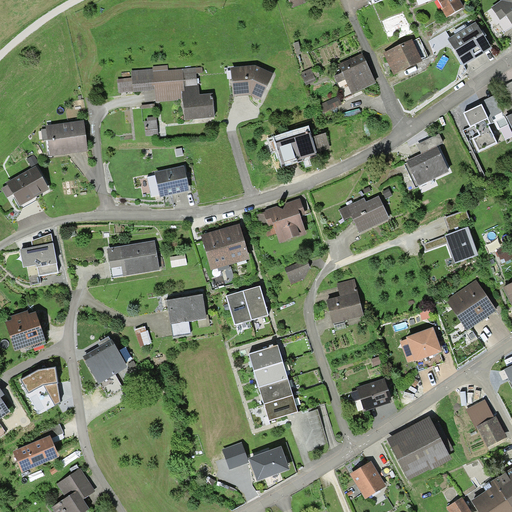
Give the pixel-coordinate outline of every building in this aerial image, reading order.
[(437,0),(446,17),(463,9),(457,0),(437,0)] [(511,0),(505,0),(491,9),(499,21),(507,16),(511,24),(511,0)] [(474,24),(448,39),(463,65),(489,49),(474,24)] [(412,39),(384,53),(394,74),(422,61),(421,59),(428,56),(419,38),(413,41),(412,39)] [(362,55),(339,66),(342,72),(334,76),(338,84),(346,80),(353,92),(362,88),(375,81),(362,55)] [(154,69),(132,71),(133,77),(117,78),(119,92),(154,89),(155,102),(182,99),(184,120),(193,119),(216,117),(213,92),(200,93),(199,84),(198,84),(197,73),(204,73),(203,67),(168,70),(168,65),(154,66),(154,69)] [(255,65),(231,68),(233,97),(250,95),(261,100),(273,73),(255,65)] [(311,70),(300,74),(304,85),(315,81),(311,70)] [(340,96),(318,106),(321,114),(343,104),(340,96)] [(511,137),(504,119),(494,97),(481,103),(483,106),(462,115),(469,128),(474,126),(479,138),(471,142),(477,153),(495,145),(490,134),(499,130),(503,141),(511,137)] [(157,116),(147,117),(147,120),(144,121),(146,136),(159,135),(157,116)] [(59,124),(45,126),(46,129),(48,140),(50,156),(89,149),(84,120),(59,124)] [(292,137),(275,143),(282,165),(316,154),(316,152),(311,138),(309,132),(292,137)] [(325,133),(311,138),(316,152),(330,147),(325,133)] [(417,144),(422,153),(438,145),(444,143),(439,134),(417,144)] [(422,153),(404,163),(416,187),(449,170),(438,145),(422,153)] [(182,148),(175,149),(177,156),(183,155),(182,148)] [(36,166),(7,183),(8,184),(13,194),(20,205),(49,188),(44,179),(36,166)] [(183,166),(155,173),(155,175),(160,193),(160,196),(189,190),(186,177),(183,166)] [(160,193),(155,175),(148,177),(152,196),(160,193)] [(7,198),(13,194),(8,184),(1,188),(7,198)] [(389,188),(382,192),(386,198),(392,195),(389,188)] [(365,197),(338,210),(344,221),(351,218),(359,234),(389,220),(378,197),(367,202),(365,197)] [(300,198),(266,210),(267,211),(257,214),(262,228),(265,226),(268,235),(276,232),(280,242),(307,233),(301,216),(306,214),(300,198)] [(465,211),(445,218),(449,230),(470,223),(465,211)] [(250,259),(239,225),(202,236),(212,271),(250,259)] [(468,228),(423,245),(426,252),(447,244),(454,264),(478,255),(468,228)] [(59,273),(51,233),(31,241),(32,247),(20,249),(24,268),(37,266),(39,277),(59,273)] [(155,240),(107,248),(110,269),(121,267),(123,278),(160,271),(155,240)] [(511,256),(507,247),(497,253),(502,263),(511,257),(511,256)] [(477,282),(448,302),(466,329),(495,310),(477,282)] [(327,303),(333,323),(361,316),(353,283),(337,287),(340,299),(327,303)] [(511,283),(503,289),(511,306),(511,305),(511,283)] [(258,289),(226,298),(233,326),(266,316),(258,289)] [(200,298),(166,303),(171,337),(189,334),(187,323),(204,320),(200,298)] [(13,319),(6,321),(16,351),(44,341),(35,312),(29,314),(28,310),(11,315),(13,319)] [(134,331),(139,346),(151,342),(146,327),(134,331)] [(433,327),(407,337),(407,339),(401,342),(408,362),(414,360),(419,371),(443,362),(439,351),(442,351),(433,327)] [(110,342),(83,358),(98,384),(112,376),(125,369),(110,342)] [(278,346),(249,355),(254,371),(283,362),(278,346)] [(288,379),(283,362),(254,371),(259,388),(288,379)] [(38,371),(21,380),(39,414),(60,403),(56,369),(38,371)] [(119,388),(112,376),(98,384),(104,396),(119,388)] [(293,396),(288,379),(259,388),(264,405),(293,396)] [(383,382),(357,390),(358,393),(364,412),(390,404),(383,382)] [(358,414),(364,412),(358,393),(352,396),(358,414)] [(298,412),(293,396),(264,405),(269,421),(298,412)] [(476,429),(491,422),(485,411),(471,419),(476,429)] [(450,456),(430,418),(389,439),(408,477),(450,456)] [(491,422),(476,429),(486,448),(504,439),(494,420),(491,422)] [(48,437),(10,453),(19,476),(58,460),(48,437)] [(243,441),(222,448),(229,468),(250,461),(243,441)] [(288,470),(281,449),(250,460),(250,461),(258,480),(288,470)] [(373,462),(351,474),(366,500),(388,487),(373,462)] [(495,487),(511,510),(511,471),(493,484),(495,487)] [(81,472),(57,486),(65,500),(52,508),(54,511),(85,511),(87,511),(80,500),(93,492),(81,472)] [(511,511),(511,510),(495,487),(473,502),(479,511),(511,511)] [(468,511),(461,501),(447,510),(448,511),(468,511)]
